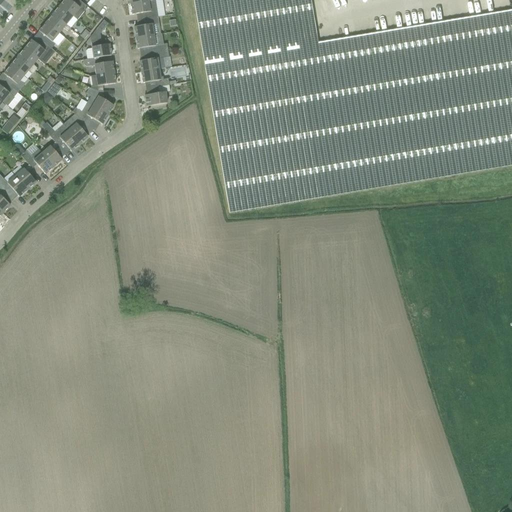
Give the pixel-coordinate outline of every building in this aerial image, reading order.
[(87,8),(77,0),(69,0),(69,1),(68,0),(64,0),(59,7),(76,21),(87,8)] [(511,11),(318,44),(310,0),(193,0),(229,214),(511,166),(511,11)] [(157,18),(154,1),(130,4),(130,5),(131,15),(144,13),(145,20),(157,18)] [(76,21),(59,7),(52,15),(70,29),(76,21)] [(52,15),(45,23),(58,34),(63,28),(67,32),(70,29),(52,15)] [(153,36),(151,25),(158,24),(157,18),(145,20),(146,26),(133,28),(135,39),(153,36)] [(111,56),(109,45),(106,46),(105,40),(100,41),(99,35),(108,25),(103,21),(92,34),(96,38),(97,41),(90,42),(91,49),(87,50),(85,52),(86,60),(98,58),(111,56)] [(42,35),(38,39),(51,50),(55,45),(52,42),(58,34),(45,23),(38,32),(42,35)] [(80,37),(84,40),(89,34),(85,30),(80,37)] [(155,46),(153,36),(135,39),(137,50),(150,48),(151,54),(167,51),(166,44),(155,46)] [(54,53),(51,50),(38,39),(34,44),(31,41),(24,49),(37,60),(44,65),(54,53)] [(37,60),(24,49),(17,58),(34,72),(37,69),(33,65),(37,60)] [(164,69),(163,63),(163,59),(168,58),(167,51),(151,54),(152,60),(139,62),(140,73),(158,70),(164,69)] [(34,72),(17,58),(10,66),(23,77),(23,76),(28,72),(32,75),(34,72)] [(99,64),(98,58),(86,60),(82,61),(83,64),(84,65),(86,66),(94,65),(95,76),(113,73),(112,62),(99,64)] [(19,81),(23,77),(13,68),(10,66),(3,75),(7,78),(3,82),(17,94),(24,85),(19,81)] [(167,79),(160,80),(158,70),(140,73),(142,84),(155,82),(156,88),(168,86),(175,85),(175,81),(168,82),(167,79)] [(95,76),(90,77),(91,87),(90,90),(97,92),(103,92),(102,86),(115,84),(113,73),(95,76)] [(17,94),(3,82),(0,85),(0,101),(2,103),(6,106),(17,94)] [(55,84),(49,93),(55,97),(61,88),(55,84)] [(169,92),(168,86),(156,88),(157,88),(158,94),(144,96),(146,107),(166,104),(165,93),(169,92)] [(103,100),(103,92),(97,92),(88,89),(85,94),(90,97),(86,103),(92,106),(108,116),(113,106),(103,100)] [(22,119),(31,107),(25,103),(17,115),(22,119)] [(108,116),(92,106),(86,103),(81,112),(77,110),(75,115),(80,120),(85,123),(88,117),(102,125),(108,116)] [(79,128),(85,123),(80,120),(75,115),(74,116),(74,115),(62,125),(79,145),(88,138),(79,128)] [(14,126),(18,121),(12,116),(8,122),(14,126)] [(7,135),(14,126),(8,122),(1,130),(7,135)] [(79,145),(62,125),(53,133),(49,137),(54,143),(58,147),(62,143),(71,152),(79,145)] [(53,151),(58,147),(54,143),(41,154),(53,168),(62,161),(53,151)] [(53,168),(41,154),(37,150),(29,157),(25,152),(24,152),(16,144),(12,147),(28,166),(28,165),(31,169),(36,165),(45,175),(53,168)] [(27,173),(31,169),(28,165),(28,166),(15,177),(27,191),(35,183),(27,173)] [(27,191),(15,177),(6,184),(0,177),(0,186),(5,192),(10,188),(19,198),(27,191)] [(4,193),(5,192),(1,188),(0,186),(0,212),(2,214),(10,206),(0,197),(4,193)]
